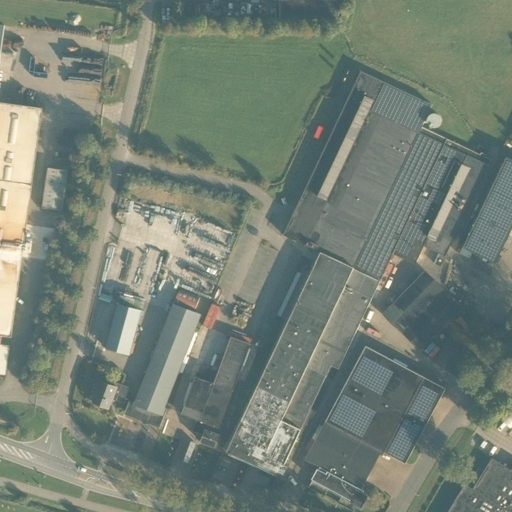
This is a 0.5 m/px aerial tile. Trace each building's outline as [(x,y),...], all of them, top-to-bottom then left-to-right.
[(282,0),(283,19),(337,19),(344,0),(282,0)] [(0,374),(4,375),(8,345),(0,344),(0,336),(10,337),(41,108),(0,102),(0,48),(3,25),(0,24),(0,374)] [(308,247),(320,253),(226,452),(282,479),(301,439),(304,440),(332,381),(333,381),(393,254),(415,265),(424,247),(440,254),(435,264),(441,267),(489,165),(488,165),(491,160),(485,157),(486,155),(488,150),(479,146),(476,151),(481,153),(480,155),(422,127),(432,105),(361,72),(283,235),(305,246),(308,248),(308,247)] [(436,114),(434,114),(432,114),(431,114),(430,115),(428,117),(428,118),(427,120),(427,122),(428,123),(429,125),(430,126),(431,127),(433,128),(435,128),(436,127),(438,127),(439,125),(440,124),(441,122),(441,121),(441,119),(440,117),(439,116),(437,114),(436,114)] [(463,248),(496,263),(511,228),(511,160),(506,158),(469,236),(463,248)] [(41,208),(62,211),(67,171),(46,168),(41,208)] [(463,248),(469,236),(463,233),(454,251),(461,254),(463,248)] [(384,315),(421,351),(462,307),(443,288),(425,271),(408,288),(384,315)] [(201,314),(195,311),(200,299),(179,291),(174,303),(173,303),(134,405),(131,403),(127,413),(149,421),(148,422),(160,427),(164,416),(163,415),(201,314)] [(117,304),(105,348),(130,355),(142,311),(117,304)] [(199,365),(181,415),(196,420),(192,431),(203,435),(201,442),(215,447),(221,429),(219,428),(250,344),(231,337),(218,372),(199,365)] [(362,489),(382,451),(406,463),(446,389),(367,347),(306,460),(320,468),(319,469),(318,469),(312,480),(313,480),(310,487),(325,495),(329,489),(343,496),(339,503),(354,511),(357,505),(362,508),(369,496),(363,493),(364,491),(362,489)] [(129,388),(113,382),(111,386),(101,383),(94,402),(109,407),(112,399),(117,400),(118,396),(125,399),(129,388)] [(480,466),(485,469),(491,459),(487,456),(480,466)] [(448,511),(504,511),(505,511),(507,511),(511,511),(511,469),(511,471),(508,469),(492,459),(484,470),(479,467),(468,486),(465,485),(448,511)]
